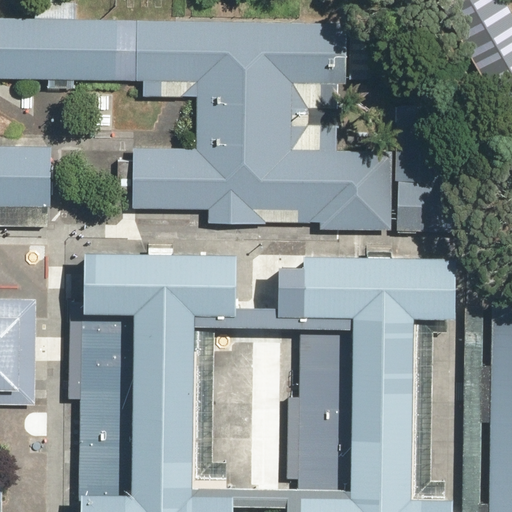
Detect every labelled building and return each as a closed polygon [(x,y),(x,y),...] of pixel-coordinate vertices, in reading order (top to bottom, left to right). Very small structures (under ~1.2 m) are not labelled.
[(511,19),(500,0),(460,0),(446,9),(511,119),(511,19)] [(0,228),(44,229),(45,207),(51,207),(51,149),(0,148),(0,78),(136,80),(136,18),(0,16),(0,228)] [(136,18),(136,80),(144,80),(144,94),(199,94),(198,149),(136,148),(135,209),(209,210),(209,222),(321,224),(321,230),(390,231),(391,151),(338,150),(339,83),(346,84),(347,21),(136,18)] [(400,181),(400,231),(437,232),(438,184),(421,183),(422,109),(397,108),(396,181),(400,181)] [(236,255),(77,251),(76,311),(70,311),(68,399),(79,400),(78,476),(77,500),(82,500),(82,501),(81,511),(229,511),(230,492),(191,492),(195,317),(234,318),(236,255)] [(305,268),(277,267),(276,317),(302,318),(300,397),(288,397),(287,478),(298,478),(298,490),(287,490),(287,497),(286,511),(450,511),(451,501),(412,500),(416,319),(453,319),(455,261),(305,257),(305,268)] [(0,403),(35,404),(36,299),(0,299),(0,403)] [(511,511),(511,312),(464,311),(460,511),(511,511)]
